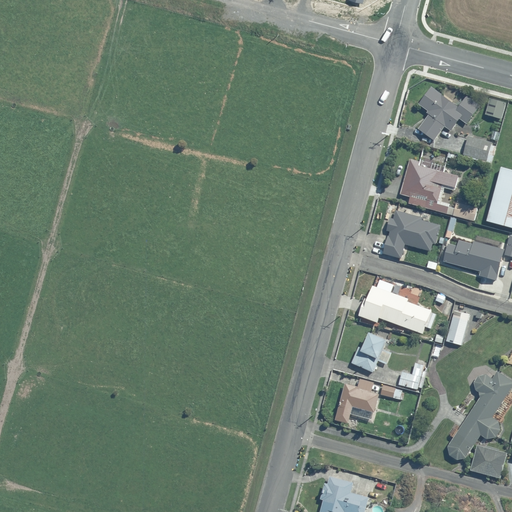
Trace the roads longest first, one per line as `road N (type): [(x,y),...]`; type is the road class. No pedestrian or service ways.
road 1 (track): [(0,432),(83,125)]
road 2 (residential): [(289,433),(511,496)]
road 3 (residential): [(340,255),(394,44)]
road 4 (residential): [(289,433),(340,255)]
road 5 (residential): [(340,255),(511,308)]
road 6 (residential): [(230,0),(394,44)]
road 7 (residential): [(394,44),(511,75)]
